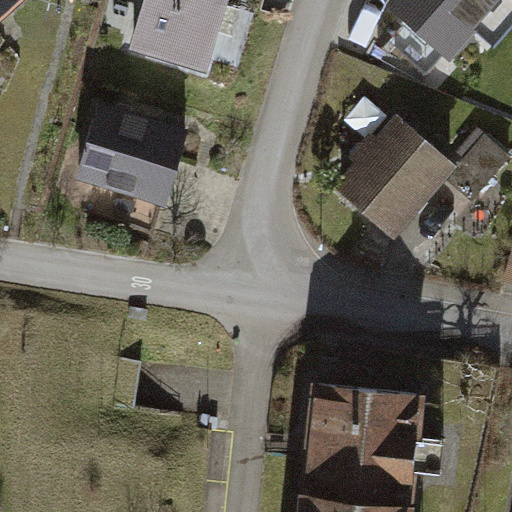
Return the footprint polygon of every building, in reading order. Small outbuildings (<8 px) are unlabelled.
[(0,0),(0,31),(37,0),(0,0)] [(235,0),(150,0),(133,62),(210,84),(235,0)] [(400,0),(452,45),(492,0),(400,0)] [(192,137),(102,109),(79,182),(169,210),(192,137)] [(330,193),(399,251),(461,177),(392,119),(330,193)] [(300,500),(441,508),(448,389),(308,380),(300,500)] [(440,511),(441,508),(300,500),(299,511),(440,511)]
